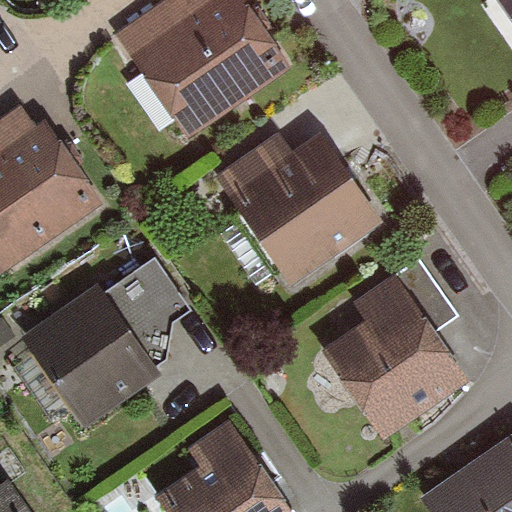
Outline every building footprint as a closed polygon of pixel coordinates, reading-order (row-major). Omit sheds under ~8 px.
[(169,0),(114,39),(192,146),(296,72),(258,20),(243,0),(169,0)] [(511,0),(494,0),(511,25),(511,0)] [(39,131),(23,110),(0,125),(0,278),(106,206),(71,155),(49,124),(39,131)] [(278,140),(217,181),(289,288),(378,229),(342,176),(321,144),(293,163),(278,140)] [(364,326),(322,355),(383,444),(436,408),(468,387),(435,338),(463,320),(420,256),(349,304),(364,326)] [(100,292),(24,344),(86,435),(165,382),(159,372),(168,366),(171,349),(174,329),(190,319),(153,265),(103,299),(100,292)] [(286,511),(230,426),(189,453),(203,474),(156,505),(160,511),(286,511)] [(511,511),(511,442),(469,472),(424,504),(429,511),(511,511)] [(0,511),(28,511),(8,482),(0,487),(0,511)]
